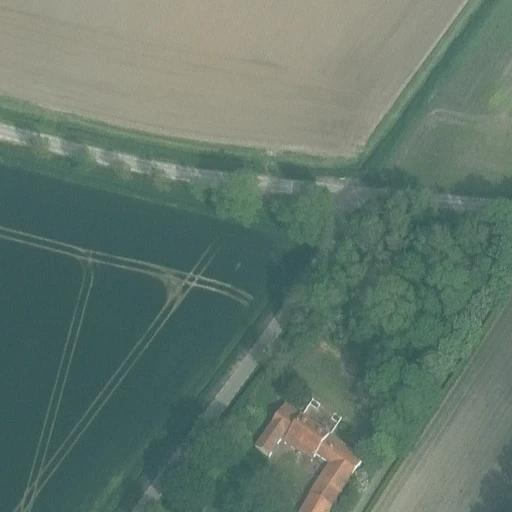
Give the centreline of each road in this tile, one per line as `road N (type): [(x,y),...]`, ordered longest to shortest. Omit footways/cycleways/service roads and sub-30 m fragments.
road 1 (unclassified): [(142,511),(313,274),(328,244),(336,193)]
road 2 (unclassified): [(336,193),(137,167),(0,130)]
road 3 (unclassified): [(511,209),(336,193)]
